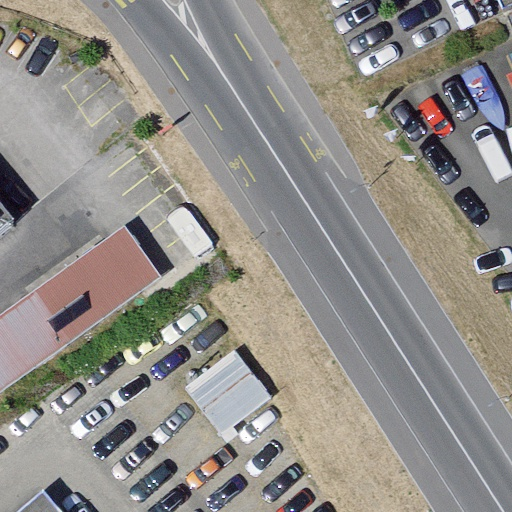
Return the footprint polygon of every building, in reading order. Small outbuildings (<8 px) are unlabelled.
[(511,0),(485,0),(495,23),(511,15),(511,0)] [(511,91),(501,96),(511,119),(511,91)] [(121,234),(0,319),(0,392),(156,284),(121,234)] [(222,434),(270,401),(237,354),(189,387),(222,434)] [(57,511),(40,492),(15,511),(57,511)]
